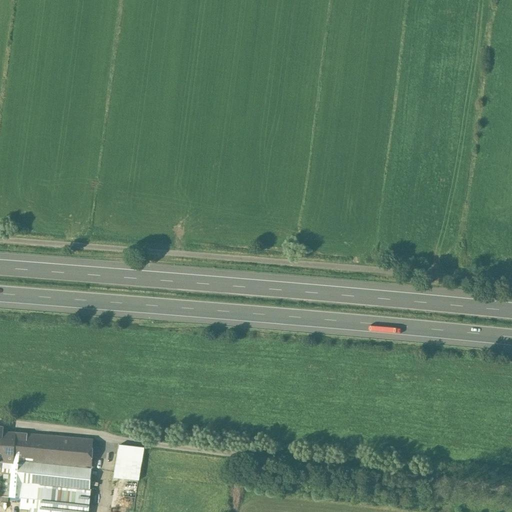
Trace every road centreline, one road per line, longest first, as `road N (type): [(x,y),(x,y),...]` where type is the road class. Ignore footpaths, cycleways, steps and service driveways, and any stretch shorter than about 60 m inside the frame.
road 1 (unclassified): [(0,418),(511,485)]
road 2 (unclassified): [(0,235),(511,280)]
road 3 (motorway): [(0,290),(511,335)]
road 4 (motorway): [(511,307),(0,265)]
